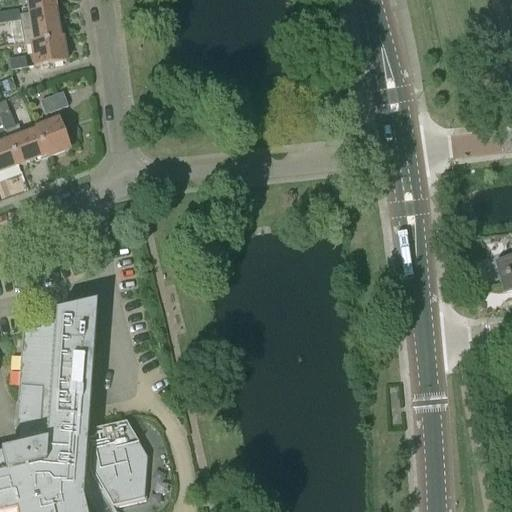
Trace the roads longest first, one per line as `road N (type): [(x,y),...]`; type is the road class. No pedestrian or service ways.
road 1 (residential): [(127,183),(386,157)]
road 2 (tertiary): [(415,352),(386,157)]
road 3 (residential): [(127,183),(101,0)]
road 4 (tertiary): [(428,511),(415,352)]
road 5 (tertiary): [(386,157),(360,0)]
road 6 (residential): [(0,230),(127,183)]
road 7 (residential): [(386,157),(511,139)]
